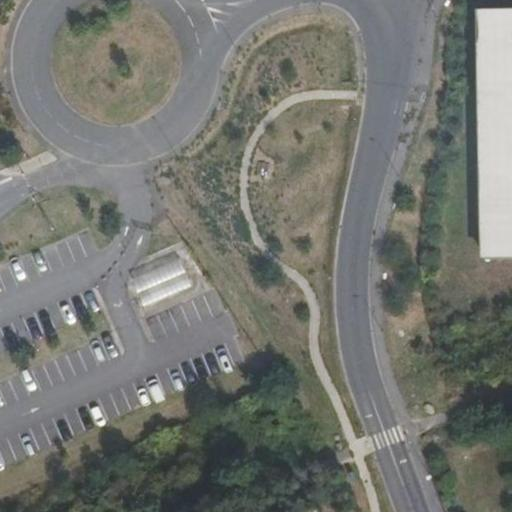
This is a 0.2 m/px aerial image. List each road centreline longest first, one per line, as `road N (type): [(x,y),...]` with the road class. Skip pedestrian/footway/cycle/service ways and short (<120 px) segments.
road 1 (unclassified): [(394,0),(386,102),(355,255),(353,334),(410,511)]
road 2 (unclassified): [(50,0),(27,50),(29,81),(62,131),(105,148),(149,142),(174,127),(203,79)]
